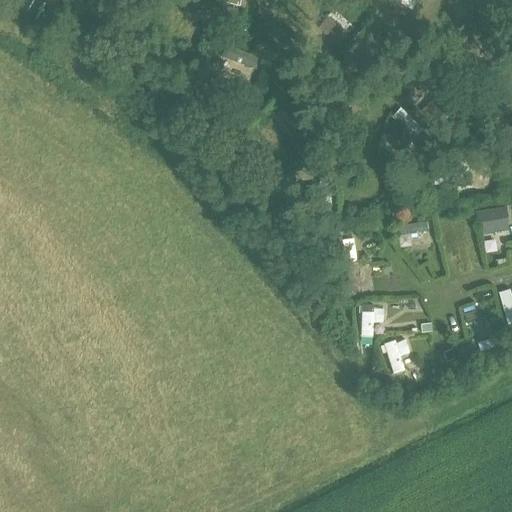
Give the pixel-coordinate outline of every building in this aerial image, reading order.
[(491,187),(489,160),(477,160),(478,188),(491,187)] [(484,207),(485,221),(502,220),(501,206),(484,207)] [(411,236),(437,233),(435,218),(409,222),(411,236)] [(461,223),(447,225),(451,250),(465,249),(461,223)] [(353,267),(355,285),(365,284),(363,266),(353,267)] [(366,300),(365,332),(379,333),(380,301),(366,300)] [(402,336),(389,339),(397,371),(410,367),(402,336)]
